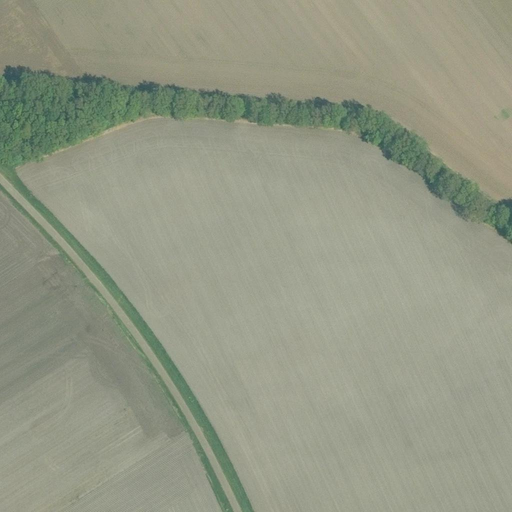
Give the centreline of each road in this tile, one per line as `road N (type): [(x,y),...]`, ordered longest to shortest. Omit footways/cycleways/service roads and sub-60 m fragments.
road 1 (track): [(0,82),(366,117),(401,131),(511,213)]
road 2 (unclassified): [(235,511),(152,358),(0,178)]
